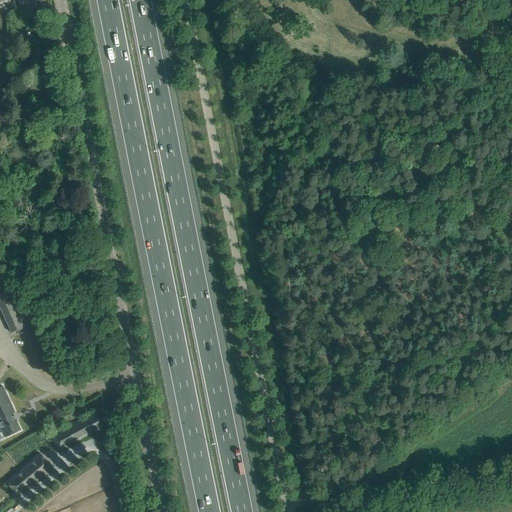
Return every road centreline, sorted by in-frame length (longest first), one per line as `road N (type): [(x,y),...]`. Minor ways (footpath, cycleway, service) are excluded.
road 1 (unclassified): [(290,511),(186,0)]
road 2 (motorway): [(107,0),(209,511)]
road 3 (motorway): [(241,511),(139,0)]
road 4 (tertiary): [(162,511),(61,0)]
